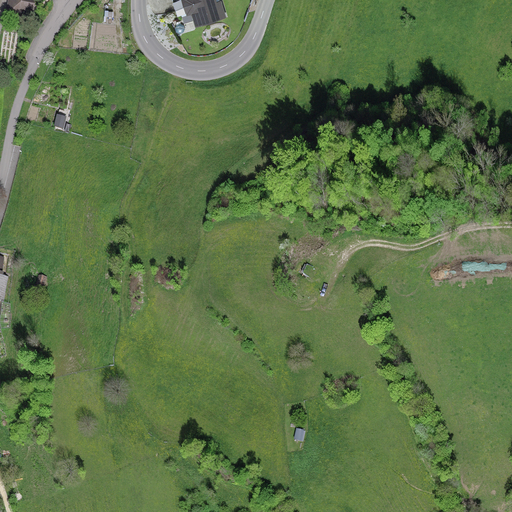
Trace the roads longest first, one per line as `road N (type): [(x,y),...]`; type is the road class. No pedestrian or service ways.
road 1 (track): [(179,67),(124,216),(132,257),(125,309)]
road 2 (track): [(511,224),(474,226),(412,247),(358,245),(326,292)]
road 3 (residential): [(70,0),(26,80),(0,181)]
road 4 (tertiary): [(145,42),(184,69),(224,67),(248,47),(267,0)]
